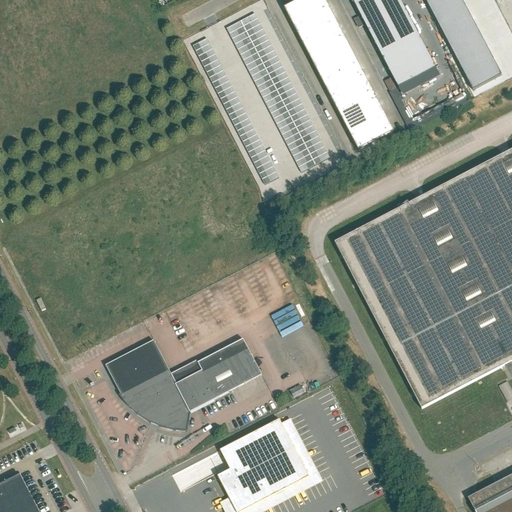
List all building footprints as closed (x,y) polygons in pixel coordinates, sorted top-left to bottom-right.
[(301,0),(284,9),(358,151),(394,132),(324,0),(301,0)] [(353,0),(355,3),(354,4),(398,88),(436,69),(400,0),(353,0)] [(434,17),(463,2),(461,0),(440,0),(428,6),(434,17)] [(434,17),(439,28),(468,12),(463,2),(434,17)] [(410,19),(415,17),(411,7),(407,8),(410,19)] [(474,23),(468,12),(439,28),(445,38),(474,23)] [(255,15),(241,22),(244,27),(258,20),(255,15)] [(244,27),(246,33),(261,25),(258,20),(244,27)] [(229,35),(244,27),(241,22),(227,29),(229,35)] [(451,49),(480,34),(474,23),(445,38),(451,49)] [(249,38),(263,31),(261,25),(246,33),(249,38)] [(246,33),(244,27),(229,35),(232,40),(246,33)] [(263,31),(249,38),(252,43),(266,36),(263,31)] [(232,40),(235,45),(249,38),(246,33),(232,40)] [(456,59),(485,44),(480,34),(451,49),(456,59)] [(266,36),(252,43),(255,49),(269,41),(266,36)] [(252,43),(249,38),(235,45),(238,51),(252,43)] [(193,47),(196,52),(210,45),(208,39),(193,47)] [(272,47),(269,41),(255,49),(258,54),(272,47)] [(241,56),(255,49),(252,43),(238,51),(241,56)] [(485,44),(456,59),(462,70),(491,55),(485,44)] [(210,45),(196,52),(199,57),(213,50),(210,45)] [(258,54),(260,59),(275,52),(272,47),(258,54)] [(258,54),(255,49),(241,56),(243,61),(258,54)] [(202,63),(216,55),(213,50),(199,57),(202,63)] [(275,52),(260,59),(263,65),(277,57),(275,52)] [(243,61),(246,67),(260,59),(258,54),(243,61)] [(202,63),(204,68),(219,61),(216,55),(202,63)] [(462,70),(468,81),(497,66),(491,55),(462,70)] [(263,65),(266,70),(280,63),(277,57),(263,65)] [(249,72),(263,65),(260,59),(246,67),(249,72)] [(221,66),(219,61),(204,68),(207,73),(221,66)] [(283,68),(280,63),(266,70),(269,75),(283,68)] [(266,70),(263,65),(249,72),(252,77),(266,70)] [(210,79),(224,71),(221,66),(207,73),(210,79)] [(502,76),(497,66),(468,81),(473,91),(502,76)] [(286,73),(283,68),(269,75),(271,81),(286,73)] [(254,83),(269,75),(266,70),(252,77),(254,83)] [(213,84),(227,77),(224,71),(210,79),(213,84)] [(286,73),(271,81),(274,86),(289,79),(286,73)] [(269,75),(254,83),(257,88),(271,81),(269,75)] [(215,89),(230,82),(227,77),(213,84),(215,89)] [(291,84),(289,79),(274,86),(277,91),(291,84)] [(257,88),(260,93),(274,86),(271,81),(257,88)] [(218,95),(232,87),(230,82),(215,89),(218,95)] [(294,89),(291,84),(277,91),(280,97),(294,89)] [(277,91),(274,86),(260,93),(263,99),(277,91)] [(218,95),(221,100),(235,93),(232,87),(218,95)] [(297,95),(294,89),(280,97),(283,102),(297,95)] [(266,104),(280,97),(277,91),(263,99),(266,104)] [(221,100),(224,105),(238,98),(235,93),(221,100)] [(285,107),(300,100),(297,95),(283,102),(285,107)] [(280,97),(266,104),(268,109),(283,102),(280,97)] [(241,103),(238,98),(224,105),(226,111),(241,103)] [(285,107),(288,113),(302,105),(300,100),(285,107)] [(283,102),(268,109),(271,115),(285,107),(283,102)] [(229,116),(243,109),(241,103),(226,111),(229,116)] [(305,111),(302,105),(288,113),(291,118),(305,111)] [(274,120),(288,113),(285,107),(271,115),(274,120)] [(243,109),(229,116),(232,121),(246,114),(243,109)] [(291,118),(294,123),(308,116),(305,111),(291,118)] [(277,125),(291,118),(288,113),(274,120),(277,125)] [(249,120),(246,114),(232,121),(235,127),(249,120)] [(311,121),(308,116),(294,123),(296,129),(311,121)] [(277,125),(279,131),(294,123),(291,118),(277,125)] [(237,132),(252,125),(249,120),(235,127),(237,132)] [(296,129),(299,134),(314,127),(311,121),(296,129)] [(296,129),(294,123),(279,131),(282,136),(296,129)] [(240,138),(254,130),(252,125),(237,132),(240,138)] [(316,132),(314,127),(299,134),(302,139),(316,132)] [(296,129),(282,136),(285,141),(299,134),(296,129)] [(243,143),(257,136),(254,130),(240,138),(243,143)] [(302,139),(305,145),(319,137),(316,132),(302,139)] [(288,147),(302,139),(299,134),(285,141),(288,147)] [(257,136),(243,143),(246,148),(260,141),(257,136)] [(322,143),(319,137),(305,145),(308,150),(322,143)] [(288,147),(291,152),(305,145),(302,139),(288,147)] [(263,146),(260,141),(246,148),(248,154),(263,146)] [(322,143),(308,150),(310,155),(325,148),(322,143)] [(291,152),(293,157),(308,150),(305,145),(291,152)] [(263,146),(248,154),(251,159),(265,152),(263,146)] [(325,148),(310,155),(313,161),(327,153),(325,148)] [(296,163),(310,155),(308,150),(293,157),(296,163)] [(511,151),(335,244),(422,410),(511,362),(511,151)] [(251,159),(254,164),(268,157),(265,152),(251,159)] [(313,161),(316,166),(330,159),(327,153),(313,161)] [(299,168),(313,161),(310,155),(296,163),(299,168)] [(271,162),(268,157),(254,164),(257,170),(271,162)] [(313,161),(299,168),(302,174),(316,166),(313,161)] [(257,170),(259,175),(274,168),(271,162),(257,170)] [(262,180),(276,173),(274,168),(259,175),(262,180)] [(276,173),(262,180),(265,186),(279,178),(276,173)] [(202,372),(177,385),(169,370),(154,342),(137,350),(137,351),(106,367),(118,389),(121,395),(119,396),(125,403),(131,410),(137,415),(149,423),(161,428),(174,431),(187,432),(191,413),(262,376),(248,348),(243,340),(198,364),(202,372)] [(293,393),(301,388),(298,384),(291,389),(293,393)] [(230,468),(217,475),(236,511),(239,511),(309,476),(279,418),(220,449),(230,468)] [(46,473),(40,477),(43,482),(49,478),(46,473)] [(29,495),(20,476),(0,486),(0,511),(38,511),(34,503),(30,494),(29,495)] [(511,511),(511,476),(468,499),(475,511),(511,511)]
